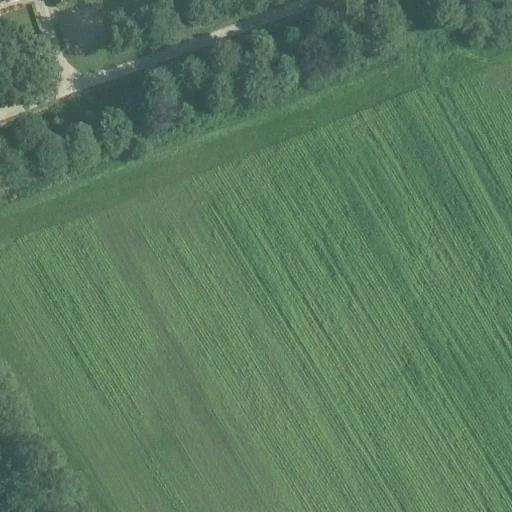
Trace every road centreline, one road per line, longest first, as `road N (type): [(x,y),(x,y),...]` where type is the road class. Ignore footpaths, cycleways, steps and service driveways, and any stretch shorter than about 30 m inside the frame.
road 1 (track): [(472,0),(0,171)]
road 2 (track): [(0,115),(313,0)]
